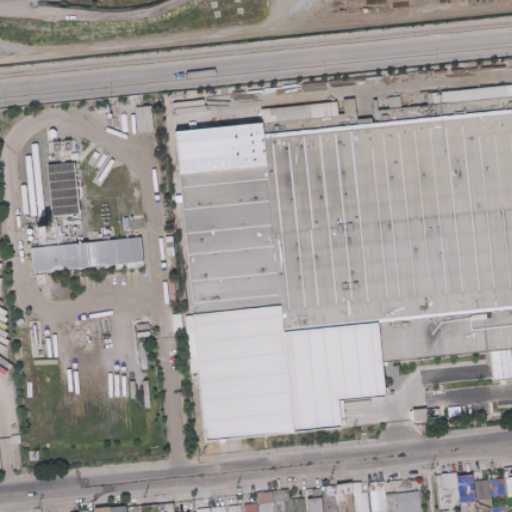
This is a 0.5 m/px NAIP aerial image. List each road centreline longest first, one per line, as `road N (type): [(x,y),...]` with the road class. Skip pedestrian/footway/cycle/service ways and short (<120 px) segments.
road 1 (secondary): [(511,36),(0,89)]
road 2 (tertiary): [(511,443),(0,494)]
